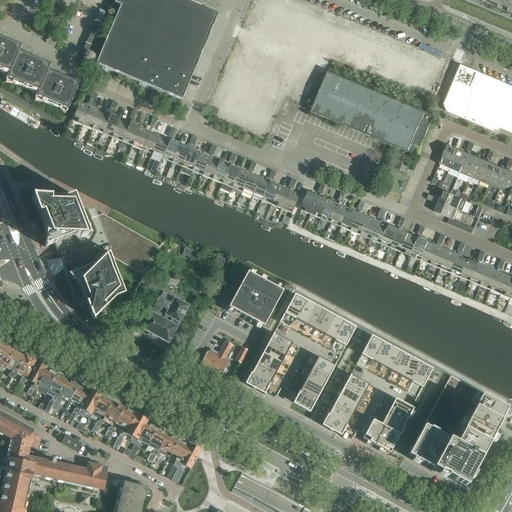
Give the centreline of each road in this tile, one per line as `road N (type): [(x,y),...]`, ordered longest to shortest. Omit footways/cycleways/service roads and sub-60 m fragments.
road 1 (secondary): [(15,257),(40,309),(80,350),(343,490)]
road 2 (secondary): [(179,387),(74,324),(40,283),(29,252)]
road 3 (unclassified): [(174,486),(0,391)]
road 4 (secondary): [(349,478),(179,387)]
road 5 (residential): [(511,152),(447,128),(411,214)]
road 6 (residential): [(387,467),(466,503),(502,445)]
road 7 (residential): [(190,126),(83,82),(67,59)]
road 8 (residential): [(360,458),(237,392)]
road 9 (unclassified): [(190,126),(243,0)]
